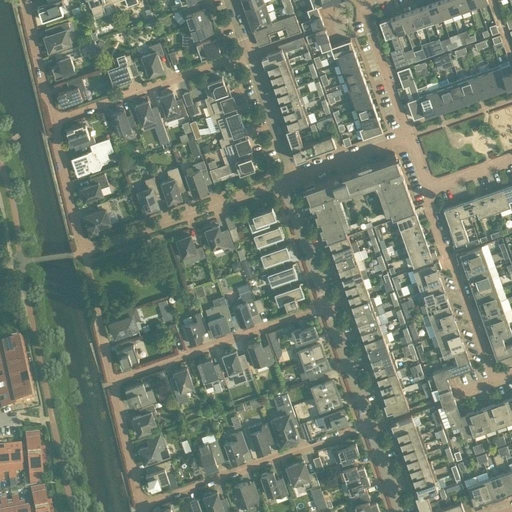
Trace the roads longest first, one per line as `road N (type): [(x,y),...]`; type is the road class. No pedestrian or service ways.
road 1 (residential): [(139,503),(369,425)]
road 2 (residential): [(110,380),(326,304)]
road 3 (residential): [(83,251),(287,178)]
road 4 (residential): [(247,52),(54,119)]
road 5 (residential): [(495,379),(442,249),(429,189)]
road 6 (residential): [(407,136),(361,7),(369,0)]
road 7 (residential): [(83,251),(54,119)]
road 8 (residential): [(247,52),(287,178)]
road 9 (residential): [(287,178),(326,304)]
road 10 (residential): [(326,304),(369,425)]
road 11 (residential): [(287,178),(407,136)]
road 12 (residential): [(139,503),(110,380)]
road 13 (residential): [(54,119),(23,0)]
